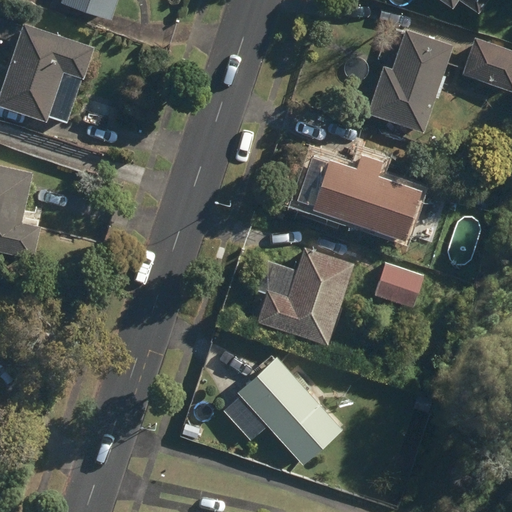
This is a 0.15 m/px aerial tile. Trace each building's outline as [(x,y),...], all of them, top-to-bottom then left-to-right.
[(61,0),(61,2),(112,19),(118,0),(61,0)] [(458,0),(459,0),(479,13),(488,0),(440,0),(453,8),(458,0)] [(48,115),(67,121),(82,78),(84,78),(94,47),(25,23),(0,96),(0,103),(47,119),(48,115)] [(369,112),(425,131),(453,45),(406,29),(392,70),(384,67),(369,112)] [(463,74),(511,90),(511,50),(476,38),(463,74)] [(312,207),(403,238),(420,189),(378,174),(383,160),(361,153),(356,167),(329,159),(312,207)] [(0,250),(34,257),(41,225),(22,221),(32,173),(0,166),(0,250)] [(257,321),(328,344),(354,263),(304,246),(288,297),(267,291),(257,321)] [(376,293),(413,307),(424,277),(386,263),(376,293)] [(268,425),(303,463),(341,428),(277,357),(238,392),(241,395),(224,410),(227,413),(216,423),(223,429),(233,420),(251,440),(268,425)] [(304,370),(309,374),(317,366),(313,361),(304,370)]
